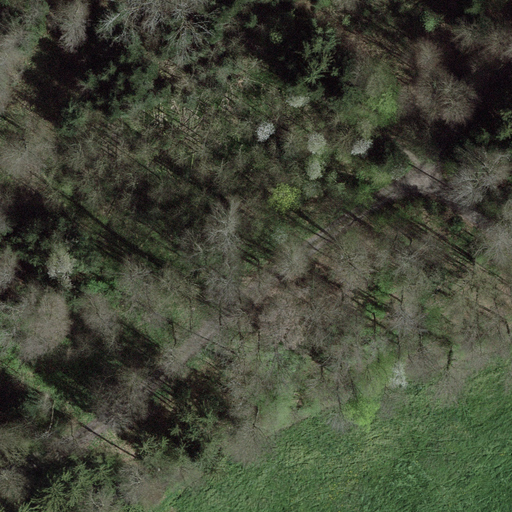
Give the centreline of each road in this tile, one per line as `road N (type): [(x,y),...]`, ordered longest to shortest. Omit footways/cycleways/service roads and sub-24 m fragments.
road 1 (track): [(0,485),(29,476),(213,321),(423,172)]
road 2 (track): [(423,172),(511,72)]
